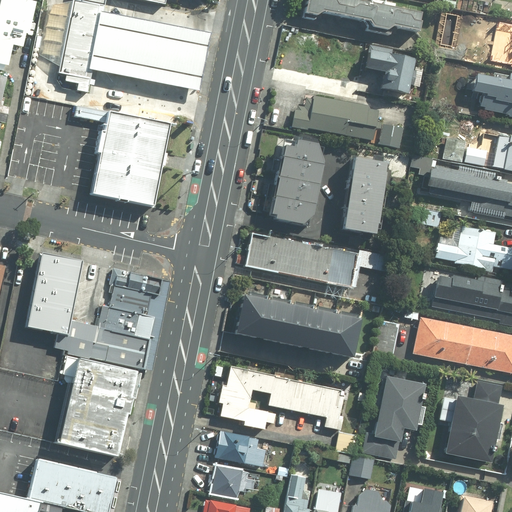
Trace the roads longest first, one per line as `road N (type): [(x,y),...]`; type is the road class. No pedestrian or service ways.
road 1 (primary): [(202,254),(152,511)]
road 2 (primary): [(252,0),(202,254)]
road 3 (residential): [(0,208),(202,254)]
